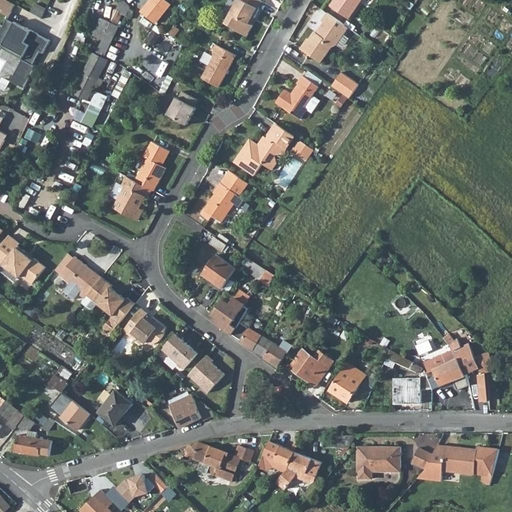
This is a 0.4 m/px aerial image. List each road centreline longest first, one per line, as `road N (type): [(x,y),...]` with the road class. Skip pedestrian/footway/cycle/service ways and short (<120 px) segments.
road 1 (residential): [(152,248),(217,126),(243,103),(299,0)]
road 2 (residential): [(23,490),(51,474),(235,425)]
road 3 (residential): [(336,419),(511,423)]
road 4 (residential): [(241,354),(159,282),(152,248)]
road 5 (residential): [(27,225),(47,234),(69,232),(75,222),(152,248)]
